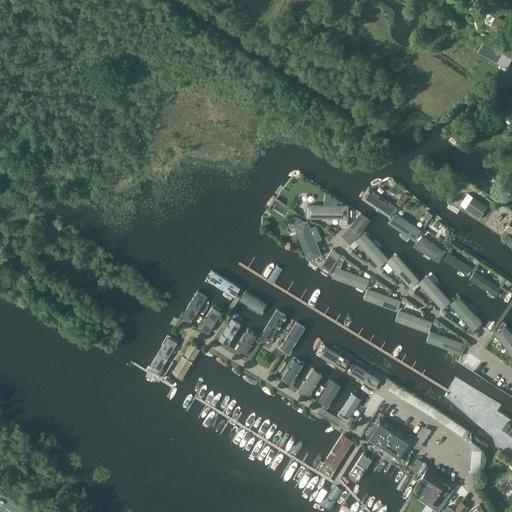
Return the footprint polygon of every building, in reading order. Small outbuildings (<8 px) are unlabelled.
[(511,25),(496,17),(490,28),(508,38),(511,30),(511,25)] [(490,60),(506,69),(511,57),(511,51),(498,44),(490,60)] [(370,189),(362,200),(364,201),(390,220),(397,208),(370,189)] [(400,206),(406,198),(402,195),(396,203),(400,206)] [(479,217),(487,204),(473,195),(465,208),(479,217)] [(347,206),(307,206),(307,217),(340,217),(340,224),(347,224),(347,206)] [(432,215),(428,211),(424,216),(428,220),(432,215)] [(351,228),(360,234),(369,220),(360,214),(351,228)] [(395,214),(389,224),(414,242),(421,231),(395,214)] [(306,218),(293,224),(308,259),(321,253),(315,239),(320,237),(315,224),(309,226),(306,218)] [(364,233),(356,241),(380,266),(388,259),(364,233)] [(421,237),(415,247),(438,264),(445,253),(421,237)] [(338,260),(329,254),(322,264),(331,270),(338,260)] [(448,254),(443,262),(466,278),(472,269),(448,254)] [(395,255),(387,262),(397,273),(411,288),(419,281),(395,255)] [(336,268),(332,279),(365,290),(368,280),(336,268)] [(475,271),(469,280),(495,298),(501,288),(475,271)] [(214,272),(209,282),(220,290),(235,299),(241,289),(226,279),(214,272)] [(427,276),(418,284),(429,295),(442,310),(451,302),(427,276)] [(367,289),(364,300),(380,305),(395,311),(399,301),(367,289)] [(244,291),(239,301),(262,315),(267,305),(244,291)] [(198,292),(181,318),(191,325),(208,298),(198,292)] [(457,297),(451,305),(459,314),(474,332),(483,324),(457,297)] [(212,307),(199,328),(208,334),(222,313),(212,307)] [(276,310),(261,336),(270,343),(287,317),(276,310)] [(399,311),(395,322),(406,326),(428,334),(432,322),(399,311)] [(231,318),(218,340),(228,347),(241,325),(231,318)] [(296,322),(280,348),(289,354),(306,328),(296,322)] [(511,336),(504,326),(495,334),(511,356),(511,336)] [(248,330),(235,351),(238,353),(245,358),(257,336),(248,330)] [(430,332),(426,343),(430,344),(459,356),(463,344),(430,332)] [(167,337),(148,368),(158,374),(177,343),(167,337)] [(192,342),(173,374),(182,380),(202,348),(192,342)] [(326,347),(321,356),(332,364),(345,371),(351,362),(326,347)] [(304,364),(292,357),(279,378),(291,385),(304,364)] [(355,364),(349,373),(357,379),(374,390),(380,379),(355,364)] [(312,369),(299,391),(311,398),(323,376),(312,369)] [(452,382),(432,370),(426,379),(446,392),(452,382)] [(332,381),(318,402),(330,409),(343,388),(332,381)] [(352,393),(338,414),(348,420),(362,399),(352,393)] [(400,462),(413,441),(379,418),(365,439),(374,444),(373,446),(377,448),(378,447),(400,462)] [(503,429),(508,432),(511,425),(511,421),(509,419),(503,429)] [(319,471),(330,478),(353,442),(342,435),(319,471)] [(364,449),(348,476),(358,483),(375,456),(364,449)] [(444,502),(448,496),(445,495),(451,486),(427,469),(420,480),(433,489),(427,498),(438,505),(441,500),(444,502)]
